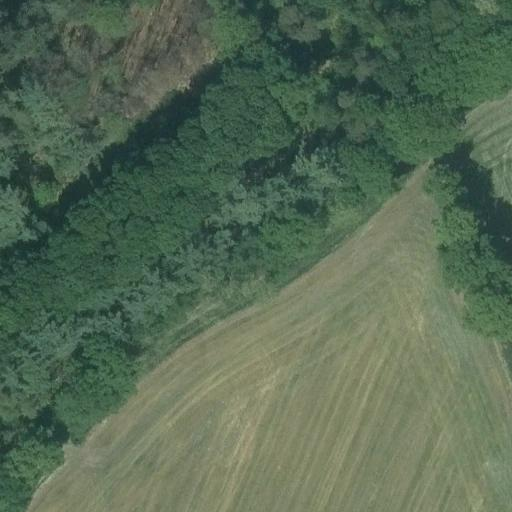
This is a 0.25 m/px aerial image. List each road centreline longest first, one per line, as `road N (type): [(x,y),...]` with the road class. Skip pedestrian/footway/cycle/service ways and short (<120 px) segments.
road 1 (track): [(511,72),(463,91),(314,252),(112,387),(1,511)]
road 2 (track): [(368,196),(217,0)]
